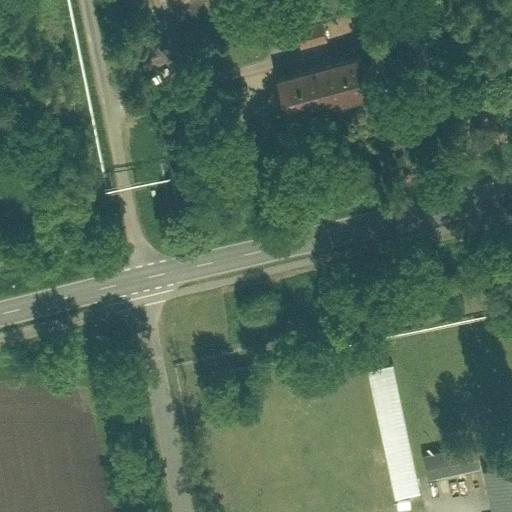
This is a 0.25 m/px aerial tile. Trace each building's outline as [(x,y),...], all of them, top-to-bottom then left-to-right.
[(321,22),(296,28),(300,44),(325,38),(321,22)] [(356,47),(269,72),(283,120),(370,95),(356,47)] [(394,495),(418,490),(393,363),(369,367),(394,495)] [(426,446),(430,469),(481,460),(477,437),(426,446)] [(497,511),(511,511),(511,453),(486,459),(497,511)]
